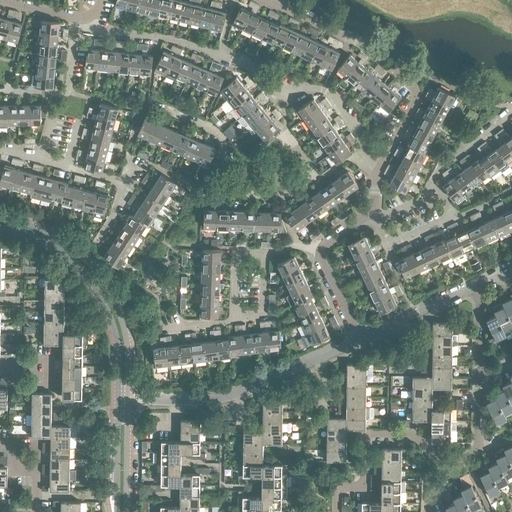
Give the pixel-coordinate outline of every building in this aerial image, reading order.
[(127,8),(128,0),(117,0),(116,5),(127,8)] [(128,0),(127,8),(137,11),(139,0),(128,0)] [(139,0),(137,11),(148,13),(150,0),(139,0)] [(150,0),(148,13),(158,16),(159,14),(161,0),(150,0)] [(161,0),(159,14),(169,16),(173,0),(161,0)] [(180,0),(173,0),(169,16),(179,19),(184,1),(180,0)] [(190,2),(184,1),(179,19),(190,22),(195,4),(195,1),(190,0),(190,2)] [(195,4),(190,22),(200,24),(205,6),(195,4)] [(215,9),(205,6),(200,24),(211,27),(215,9)] [(243,29),(251,12),(241,7),(233,24),(243,29)] [(251,12),(243,29),(253,33),(261,16),(256,14),(258,10),(253,8),(251,12)] [(215,9),(211,27),(222,30),(226,12),(215,9)] [(270,21),(261,16),(253,33),(262,38),(270,21)] [(12,20),(1,18),(0,22),(0,36),(7,38),(12,20)] [(12,20),(7,38),(18,41),(23,23),(12,20)] [(41,20),(40,32),(59,33),(60,22),(41,20)] [(270,21),(262,38),(272,43),(273,41),(280,26),(270,21)] [(280,26),(273,41),(283,45),(291,28),(281,23),(280,26)] [(301,33),(291,28),(283,45),(293,50),(301,33)] [(40,32),(39,42),(58,44),(59,33),(40,32)] [(302,54),(310,38),(301,33),(293,50),(302,54)] [(312,59),(320,42),(310,38),(302,54),(312,59)] [(38,53),(57,55),(58,44),(39,42),(38,53)] [(320,42),(312,59),(322,64),(330,47),(320,42)] [(330,47),(322,64),(332,69),(340,52),(330,47)] [(97,68),(99,49),(87,48),(86,67),(97,68)] [(99,49),(97,68),(108,69),(109,50),(99,49)] [(120,52),(109,50),(108,69),(118,70),(120,52)] [(165,76),(174,55),(164,51),(155,72),(165,76)] [(131,53),(120,52),(118,70),(129,71),(131,53)] [(57,55),(38,53),(37,64),(56,66),(57,55)] [(131,53),(129,71),(140,72),(142,54),(131,53)] [(153,55),(142,54),(140,72),(151,73),(153,55)] [(347,76),(358,62),(350,54),(338,69),(347,76)] [(176,77),(184,60),(174,55),(165,76),(175,80),(176,77)] [(361,58),(358,62),(347,76),(355,83),(367,68),(362,64),(365,61),(361,58)] [(186,81),(194,64),(184,60),(176,77),(186,81)] [(37,64),(36,75),(55,76),(56,66),(37,64)] [(194,64),(186,81),(196,86),(204,68),(194,64)] [(204,68),(196,86),(207,90),(214,73),(216,69),(211,67),(209,71),(204,68)] [(371,72),(367,68),(355,83),(363,90),(375,75),(378,72),(374,69),(371,72)] [(214,73),(207,90),(217,94),(224,77),(214,73)] [(55,76),(36,75),(32,74),(31,86),(54,88),(55,76)] [(375,75),(363,90),(372,97),(383,82),(375,75)] [(230,98),(244,86),(236,77),(222,89),(230,98)] [(383,82),(372,97),(378,102),(374,106),(376,108),(392,89),(395,85),(391,82),(388,86),(383,82)] [(244,86),(230,98),(226,100),(233,109),(251,94),(246,89),(250,86),(247,83),(244,86)] [(439,87),(434,97),(450,105),(455,95),(439,87)] [(392,89),(376,108),(378,109),(384,114),(387,110),(389,111),(400,96),(392,89)] [(251,94),(233,109),(240,117),(243,114),(258,102),(261,99),(258,95),(254,98),(251,94)] [(450,105),(434,97),(429,106),(445,115),(450,105)] [(305,119),(320,108),(314,99),(299,109),(305,119)] [(265,111),(258,102),(243,114),(250,122),(265,111)] [(101,103),(98,114),(116,119),(118,108),(101,103)] [(0,105),(0,127),(8,128),(8,124),(8,105),(0,105)] [(19,105),(8,105),(8,124),(19,124),(19,105)] [(30,123),(30,105),(19,105),(19,124),(30,123)] [(46,117),(47,111),(47,105),(30,105),(30,123),(41,123),(41,117),(46,117)] [(445,115),(429,106),(424,116),(440,124),(445,115)] [(327,117),(320,108),(305,119),(311,128),(327,117)] [(265,111),(250,122),(257,131),(271,119),(265,111)] [(116,119),(98,114),(95,125),(113,129),(116,119)] [(440,124),(424,116),(418,125),(435,134),(440,124)] [(150,139),(157,122),(145,117),(138,134),(150,139)] [(327,117),(311,128),(318,136),(333,126),(327,117)] [(279,128),(271,119),(257,131),(264,139),(259,143),(264,148),(274,139),(270,134),(279,128)] [(169,127),(157,122),(150,139),(162,144),(169,127)] [(231,124),(223,131),(226,134),(234,127),(231,124)] [(95,125),(92,135),(110,140),(113,129),(95,125)] [(418,125),(413,135),(429,143),(435,134),(418,125)] [(339,134),(333,126),(318,136),(324,145),(339,134)] [(181,132),(169,127),(162,144),(173,149),(181,132)] [(192,137),(181,132),(173,149),(185,154),(192,137)] [(345,143),(339,134),(324,145),(330,154),(345,143)] [(92,135),(90,146),(108,150),(110,140),(92,135)] [(429,143),(413,135),(408,145),(410,146),(425,153),(429,143)] [(204,143),(192,137),(185,154),(196,160),(204,143)] [(511,149),(506,141),(497,148),(508,163),(511,160),(511,149)] [(216,148),(204,143),(196,160),(208,165),(214,152),(216,148)] [(345,143),(330,154),(331,155),(336,162),(336,163),(352,153),(345,143)] [(90,146),(87,156),(105,161),(108,150),(90,146)] [(410,146),(405,155),(421,163),(426,154),(425,153),(410,146)] [(508,163),(497,148),(488,154),(500,169),(508,163)] [(500,169),(488,154),(480,161),(489,174),(490,177),(500,169)] [(405,155),(400,164),(416,173),(421,163),(405,155)] [(105,161),(87,156),(84,167),(102,172),(105,161)] [(479,159),(470,166),(481,180),(489,174),(480,161),(479,159)] [(400,164),(395,174),(411,182),(416,173),(400,164)] [(0,165),(0,179),(1,179),(0,182),(0,183),(11,186),(15,168),(4,165),(0,165)] [(481,180),(470,166),(461,172),(472,187),(481,180)] [(26,171),(15,168),(11,186),(21,189),(26,171)] [(26,171),(21,189),(32,192),(36,174),(26,171)] [(338,179),(348,194),(359,186),(355,180),(348,171),(338,179)] [(472,187),(461,172),(452,179),(463,193),(472,187)] [(155,184),(170,194),(177,183),(162,173),(155,184)] [(36,174),(32,192),(30,197),(41,199),(47,177),(36,174)] [(411,182),(395,174),(390,184),(406,192),(411,182)] [(47,177),(41,199),(51,202),(52,197),(57,179),(47,177)] [(63,200),(67,184),(68,182),(57,179),(52,197),(63,200)] [(338,179),(327,186),(338,201),(348,194),(338,179)] [(463,193),(452,179),(443,185),(454,200),(463,193)] [(73,205),(77,187),(67,184),(63,200),(62,202),(73,205)] [(155,184),(148,194),(163,204),(170,194),(155,184)] [(103,218),(109,195),(103,194),(104,191),(105,187),(100,186),(98,192),(94,211),(93,215),(103,218)] [(327,186),(317,193),(327,208),(338,201),(327,186)] [(77,187),(73,205),(83,208),(88,190),(77,187)] [(94,211),(98,192),(88,190),(83,208),(94,211)] [(317,193),(307,201),(317,215),(327,208),(317,193)] [(148,194),(141,205),(156,215),(163,204),(148,194)] [(317,215),(307,201),(296,208),(307,223),(317,215)] [(141,205),(134,215),(147,225),(149,226),(156,215),(141,205)] [(307,223),(296,208),(286,215),(296,230),(307,223)] [(217,227),(218,209),(205,209),(204,227),(217,227)] [(230,210),(218,209),(217,227),(230,228),(230,210)] [(511,209),(503,214),(510,231),(511,230),(511,209)] [(243,210),(230,210),(230,228),(242,228),(243,210)] [(256,211),(243,210),(242,228),(255,229),(256,211)] [(256,211),(255,229),(268,229),(268,211),(256,211)] [(281,212),(268,211),(268,229),(280,230),(280,232),(287,232),(282,218),(281,218),(281,212)] [(147,225),(134,215),(132,214),(125,225),(140,235),(147,225)] [(510,231),(503,214),(491,220),(499,236),(510,231)] [(481,218),(477,219),(488,241),(499,236),(491,220),(483,223),(481,218)] [(475,227),(468,230),(476,247),(488,241),(477,219),(473,221),(475,227)] [(125,225),(118,235),(133,245),(140,235),(125,225)] [(476,247),(468,230),(457,236),(465,252),(476,247)] [(118,235),(111,246),(126,256),(133,245),(118,235)] [(370,248),(365,236),(348,244),(354,256),(370,248)] [(457,236),(446,241),(451,255),(452,258),(465,252),(457,236)] [(451,255),(446,241),(445,239),(433,244),(441,261),(451,255)] [(441,261),(433,244),(422,250),(429,266),(441,261)] [(126,256),(111,246),(104,257),(119,267),(126,256)] [(370,248),(354,256),(359,267),(376,259),(372,251),(370,248)] [(202,261),(221,262),(221,251),(203,250),(202,261)] [(429,266),(422,250),(410,255),(418,271),(429,266)] [(418,271),(410,255),(398,261),(406,277),(418,271)] [(283,274),(299,266),(294,256),(278,264),(283,274)] [(381,271),(376,259),(359,267),(365,278),(381,271)] [(202,261),(202,272),(220,273),(221,262),(202,261)] [(470,264),(473,271),(482,267),(478,261),(470,264)] [(299,266),(283,274),(287,284),(304,276),(299,266)] [(381,271),(365,278),(370,290),(386,282),(381,271)] [(220,273),(202,272),(201,283),(220,283),(220,273)] [(308,285),(304,276),(287,284),(292,293),(308,285)] [(45,289),(64,290),(64,278),(45,278),(45,289)] [(386,282),(370,290),(375,300),(391,294),(386,282)] [(220,283),(201,283),(201,293),(220,294),(220,283)] [(308,285),(292,293),(296,303),(294,304),(302,300),(311,296),(313,295),(308,285)] [(64,300),(64,290),(45,289),(45,300),(64,300)] [(201,293),(201,304),(219,304),(220,294),(201,293)] [(391,294),(375,300),(381,313),(397,306),(391,294)] [(302,300),(294,304),(299,314),(316,306),(311,296),(302,300)] [(508,313),(511,321),(511,297),(502,302),(504,306),(507,314),(508,313)] [(64,311),(64,300),(45,300),(45,311),(64,311)] [(507,314),(504,306),(502,302),(496,304),(497,306),(493,308),(496,315),(500,323),(501,322),(506,335),(511,332),(511,321),(508,313),(507,314)] [(219,304),(201,304),(200,316),(208,316),(219,316),(219,304)] [(320,316),(316,306),(299,314),(304,323),(320,316)] [(45,311),(44,322),(64,322),(64,311),(45,311)] [(500,323),(496,315),(487,319),(494,337),(496,340),(506,335),(501,322),(500,323)] [(325,326),(320,316),(304,323),(308,333),(325,326)] [(265,321),(269,349),(271,349),(281,347),(279,329),(270,330),(270,325),(271,325),(270,320),(265,321)] [(269,349),(265,321),(260,322),(260,327),(261,326),(262,332),(254,333),(256,351),(266,349),(269,349)] [(64,332),(64,322),(44,322),(44,332),(61,333),(61,332),(64,332)] [(436,322),(435,333),(452,333),(453,322),(436,322)] [(244,352),(240,324),(235,325),(235,330),(236,330),(237,335),(228,336),(228,339),(232,354),(244,352)] [(256,351),(254,333),(245,334),(245,328),(246,328),(245,324),(240,324),(244,352),(256,351)] [(330,336),(325,326),(308,333),(313,343),(330,336)] [(219,358),(216,330),(210,331),(210,336),(211,336),(212,341),(204,342),(207,359),(219,358)] [(232,354),(228,339),(220,340),(220,335),(221,335),(220,330),(216,330),(219,358),(221,357),(232,356),(232,354)] [(61,333),(44,332),(44,344),(64,344),(66,344),(66,333),(61,333)] [(66,332),(66,333),(66,344),(83,344),(84,332),(83,332),(78,332),(66,332)] [(194,361),(191,333),(184,334),(185,339),(186,339),(187,344),(180,345),(182,362),(194,361)] [(195,333),(191,333),(194,361),(207,359),(204,342),(195,343),(195,338),(196,338),(195,333)] [(452,333),(435,333),(435,344),(452,344),(452,333)] [(169,364),(165,336),(160,337),(160,342),(161,342),(162,347),(154,348),(156,366),(169,364)] [(182,362),(180,345),(170,346),(170,341),(171,341),(170,336),(165,336),(169,364),(182,362)] [(66,344),(64,344),(64,354),(83,355),(83,344),(66,344)] [(435,344),(435,355),(452,355),(452,344),(435,344)] [(64,354),(63,365),(83,365),(83,355),(64,354)] [(452,355),(435,355),(435,366),(452,366),(452,355)] [(349,374),(366,374),(367,363),(350,363),(349,374)] [(63,365),(63,376),(83,376),(83,365),(63,365)] [(452,366),(435,366),(435,376),(452,376),(452,366)] [(366,374),(349,374),(349,385),(366,385),(366,374)] [(83,376),(63,376),(63,387),(82,387),(83,376)] [(413,376),(413,387),(430,387),(431,376),(424,376),(413,376)] [(452,376),(435,376),(435,394),(445,394),(445,388),(452,388),(452,376)] [(511,380),(502,385),(504,389),(508,397),(511,404),(511,380)] [(366,385),(349,385),(349,396),(366,396),(366,385)] [(82,398),(82,387),(63,387),(63,398),(77,398),(82,398)] [(413,387),(413,397),(430,398),(430,387),(413,387)] [(508,397),(504,389),(495,394),(497,398),(500,406),(501,406),(505,414),(511,410),(511,404),(508,397)] [(32,403),(52,404),(52,392),(33,392),(32,403)] [(366,396),(349,396),(349,407),(366,407),(366,396)] [(430,398),(413,397),(413,408),(430,408),(430,398)] [(500,406),(497,398),(487,403),(496,423),(507,418),(505,414),(501,406),(500,406)] [(263,411),(283,411),(283,400),(266,399),(264,399),(263,411)] [(32,403),(32,414),(51,414),(52,404),(32,403)] [(369,418),(370,416),(370,408),(370,407),(366,407),(349,407),(349,417),(366,418),(369,418)] [(430,408),(413,408),(413,420),(418,420),(430,420),(430,408)] [(435,408),(434,420),(451,420),(452,408),(435,408)] [(283,411),(263,411),(263,421),(283,422),(283,411)] [(51,425),(51,414),(32,414),(32,425),(51,425)] [(327,428),(344,428),(344,417),(338,417),(327,417),(327,428)] [(366,429),(366,418),(349,417),(349,429),(358,429),(366,429)] [(181,431),(201,431),(201,419),(184,419),(182,419),(181,431)] [(451,420),(434,420),(434,430),(451,431),(451,420)] [(263,421),(263,432),(282,432),(283,422),(263,421)] [(53,437),(53,436),(53,425),(51,425),(32,425),(32,436),(51,437),(53,437)] [(71,436),(71,425),(70,425),(65,425),(53,425),(53,436),(71,436)] [(344,428),(327,428),(327,439),(344,439),(344,428)] [(451,431),(434,430),(434,442),(451,442),(451,431)] [(201,442),(201,431),(181,431),(181,441),(184,441),(201,442)] [(244,431),(244,443),(263,443),(263,432),(262,432),(255,432),(244,431)] [(263,443),(263,444),(266,444),(277,444),(282,444),(282,432),(263,432),(263,443)] [(70,447),(71,436),(53,436),(53,437),(51,437),(51,447),(70,447)] [(344,439),(327,439),(327,449),(344,450),(344,439)] [(181,452),(181,441),(180,441),(178,441),(162,441),(162,452),(179,452),(181,452)] [(181,452),(181,453),(184,453),(191,453),(195,453),(200,452),(201,442),(184,441),(181,441),(181,452)] [(263,443),(244,443),(243,453),(263,454),(263,444),(263,443)] [(51,447),(51,458),(70,458),(70,447),(51,447)] [(385,447),(385,459),(402,459),(402,448),(385,447)] [(511,474),(511,465),(504,448),(494,453),(498,461),(506,478),(511,474)] [(344,450),(327,449),(327,461),(344,461),(344,450)] [(181,453),(179,453),(179,452),(162,452),(156,452),(156,463),(162,463),(181,463),(181,462),(181,453)] [(263,454),(243,453),(243,464),(263,464),(263,459),(263,454)] [(51,458),(51,469),(70,469),(70,458),(51,458)] [(385,459),(384,470),(401,470),(402,459),(385,459)] [(508,482),(506,478),(498,461),(488,466),(490,470),(498,487),(508,482)] [(181,473),(181,463),(162,463),(162,474),(179,474),(179,473),(181,473)] [(243,475),(248,476),(260,476),(261,476),(262,476),(262,475),(263,464),(243,464),(243,475)] [(263,464),(262,475),(282,475),(282,464),(265,464),(263,464)] [(70,469),(51,469),(51,479),(70,480),(70,469)] [(384,470),(384,480),(401,481),(401,470),(384,470)] [(500,491),(498,487),(490,470),(480,475),(490,496),(500,491)] [(181,473),(181,474),(181,484),(183,484),(200,485),(200,473),(195,473),(183,473),(181,473)] [(162,474),(161,485),(178,485),(180,485),(181,485),(181,484),(181,474),(179,474),(162,474)] [(262,476),(262,486),(287,486),(287,476),(282,475),(262,475),(262,476)] [(70,480),(51,479),(51,491),(70,491),(70,480)] [(384,480),(384,491),(401,491),(401,481),(384,480)] [(461,489),(463,494),(471,510),(481,505),(477,496),(480,495),(474,483),(465,487),(461,489)] [(200,495),(200,485),(183,484),(183,485),(181,485),(181,495),(200,495)] [(262,486),(262,496),(262,497),(282,497),(287,497),(287,486),(262,486)] [(384,491),(384,502),(401,502),(401,491),(384,491)] [(472,511),(471,510),(463,494),(453,498),(455,502),(460,511),(472,511)] [(200,506),(200,495),(181,495),(180,506),(200,506)] [(243,496),(238,496),(238,507),(243,507),(262,508),(262,497),(262,496),(261,496),(260,496),(248,496),(243,496)] [(262,508),(265,508),(282,508),(282,497),(262,497),(262,508)] [(70,511),(80,511),(81,501),(62,501),(61,511),(70,511)] [(383,511),(384,502),(379,501),(362,501),(362,511),(383,511)] [(384,502),(383,511),(401,511),(401,502),(384,502)] [(460,511),(455,502),(446,507),(448,511),(460,511)]
